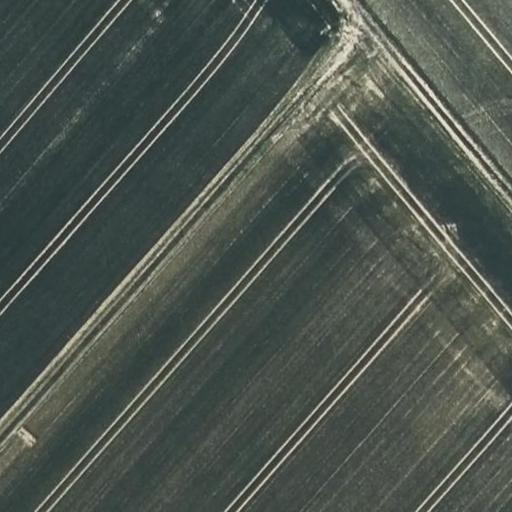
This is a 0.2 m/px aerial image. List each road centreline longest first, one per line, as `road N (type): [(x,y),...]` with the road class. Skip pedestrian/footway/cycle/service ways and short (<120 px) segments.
road 1 (track): [(0,453),(377,34)]
road 2 (track): [(511,198),(347,0)]
